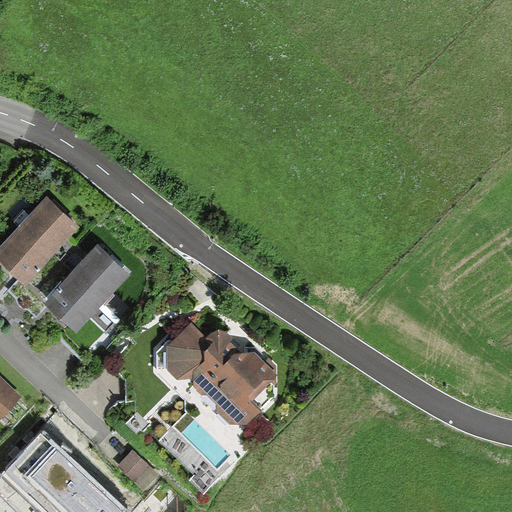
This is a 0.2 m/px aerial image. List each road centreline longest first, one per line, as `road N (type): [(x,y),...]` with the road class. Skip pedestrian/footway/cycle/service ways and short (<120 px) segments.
road 1 (tertiary): [(0,114),(77,148),(253,283),(422,396),(511,434)]
road 2 (residential): [(98,434),(0,338)]
